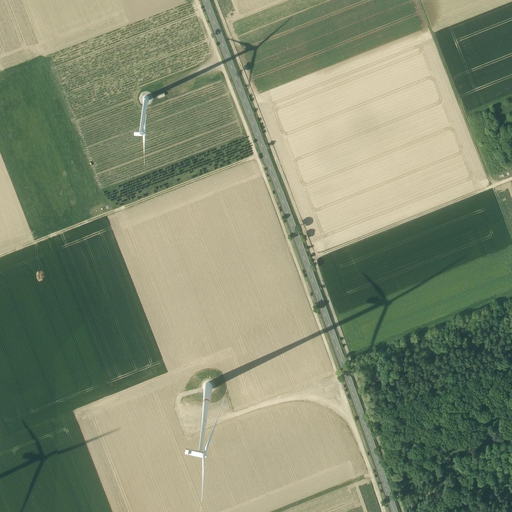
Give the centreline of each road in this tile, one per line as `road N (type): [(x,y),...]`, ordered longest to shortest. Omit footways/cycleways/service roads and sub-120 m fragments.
road 1 (tertiary): [(393,511),(205,0)]
road 2 (track): [(0,256),(256,155)]
road 3 (track): [(215,0),(313,257)]
road 4 (track): [(313,257),(403,511)]
road 5 (track): [(421,0),(511,232)]
road 6 (track): [(313,257),(511,178)]
road 7 (track): [(337,378),(186,432)]
